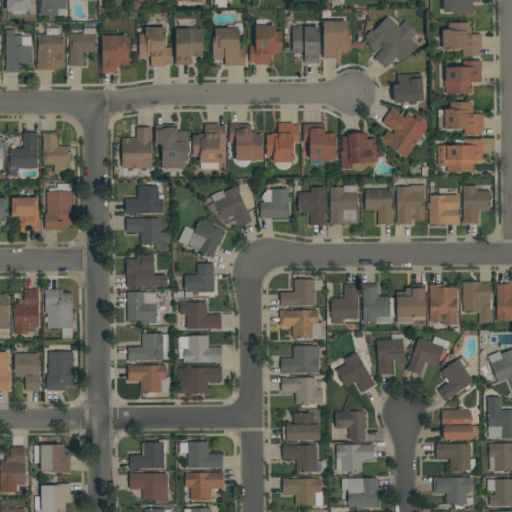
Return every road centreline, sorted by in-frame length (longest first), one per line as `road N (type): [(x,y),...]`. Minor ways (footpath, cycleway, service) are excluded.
road 1 (residential): [(97,105),(102,511)]
road 2 (residential): [(0,105),(354,96)]
road 3 (residential): [(251,257),(511,255)]
road 4 (residential): [(251,257),(253,511)]
road 5 (residential): [(0,420),(252,419)]
